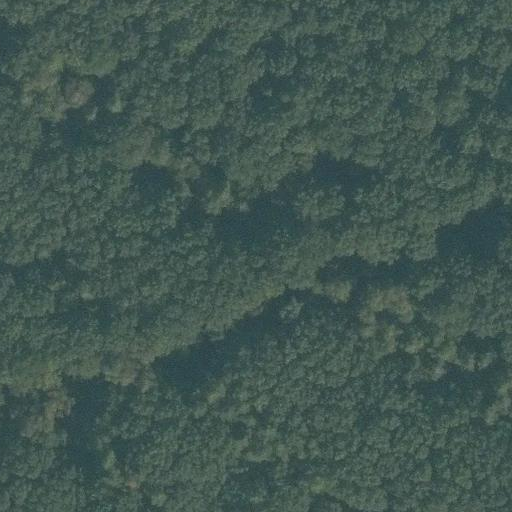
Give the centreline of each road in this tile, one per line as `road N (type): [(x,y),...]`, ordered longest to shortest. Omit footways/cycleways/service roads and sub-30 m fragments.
road 1 (track): [(34,0),(511,318)]
road 2 (track): [(511,174),(389,238)]
